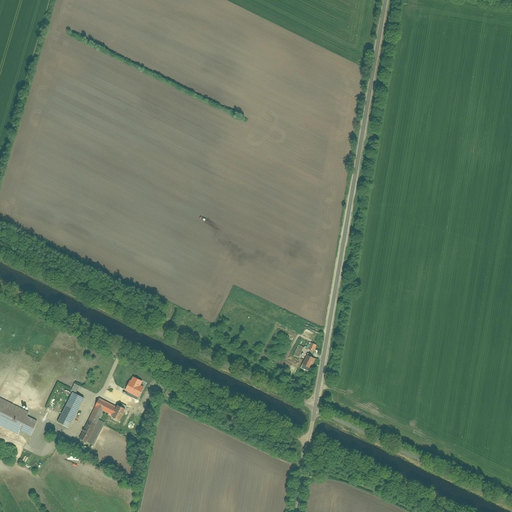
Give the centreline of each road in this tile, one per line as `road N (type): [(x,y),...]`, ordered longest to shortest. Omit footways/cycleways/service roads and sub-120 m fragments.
road 1 (unclassified): [(314,408),(385,0)]
road 2 (unclassified): [(0,254),(314,408)]
road 3 (unclassified): [(0,290),(309,443)]
road 4 (unclassified): [(314,408),(511,503)]
road 5 (track): [(454,511),(309,443)]
